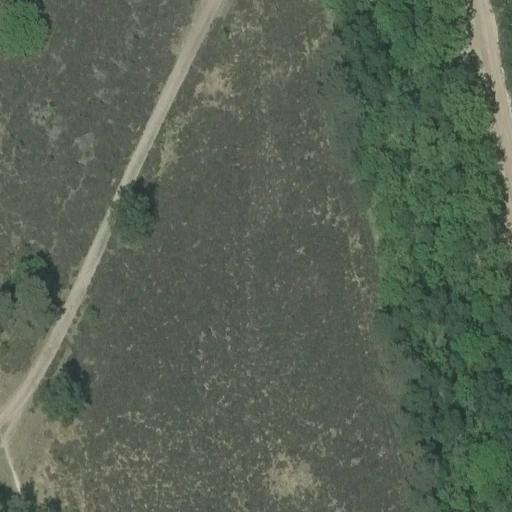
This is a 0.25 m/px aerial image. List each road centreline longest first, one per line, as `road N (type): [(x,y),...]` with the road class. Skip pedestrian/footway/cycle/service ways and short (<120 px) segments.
road 1 (track): [(0,437),(29,392),(148,114),(214,0)]
road 2 (track): [(448,0),(511,255)]
